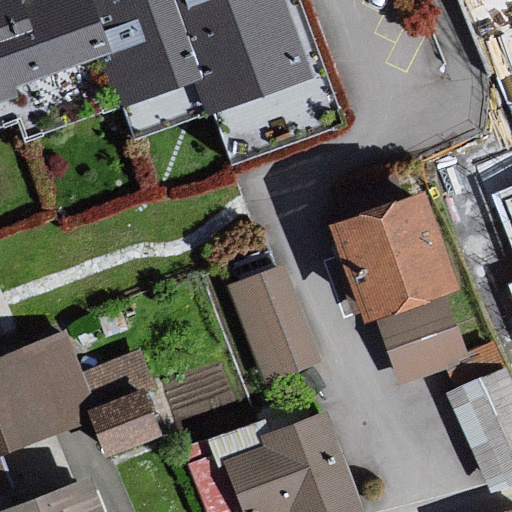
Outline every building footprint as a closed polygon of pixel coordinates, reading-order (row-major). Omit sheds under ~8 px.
[(0,0),(0,134),(33,124),(47,137),(131,110),(149,148),(333,85),(304,0),(0,0)] [(425,191),(332,226),(369,324),(461,289),(425,191)] [(284,270),(227,289),(266,388),(322,365),(284,270)] [(65,337),(0,360),(0,447),(93,413),(91,406),(65,337)] [(511,353),(507,342),(445,369),(493,477),(511,468),(511,353)] [(141,386),(91,406),(109,456),(161,434),(141,386)] [(267,443),(226,459),(245,511),(272,511),(290,506),(292,511),(359,511),(324,414),(266,435),(267,443)] [(101,511),(89,479),(0,508),(0,511),(101,511)]
